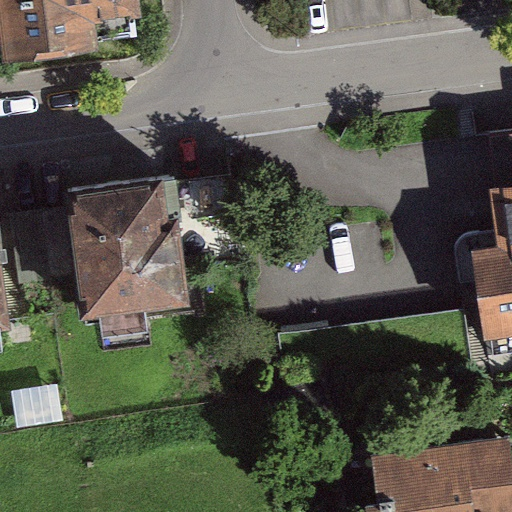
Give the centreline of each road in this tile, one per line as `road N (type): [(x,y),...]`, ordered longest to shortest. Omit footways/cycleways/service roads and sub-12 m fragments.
road 1 (residential): [(511,57),(219,95)]
road 2 (residential): [(219,95),(0,122)]
